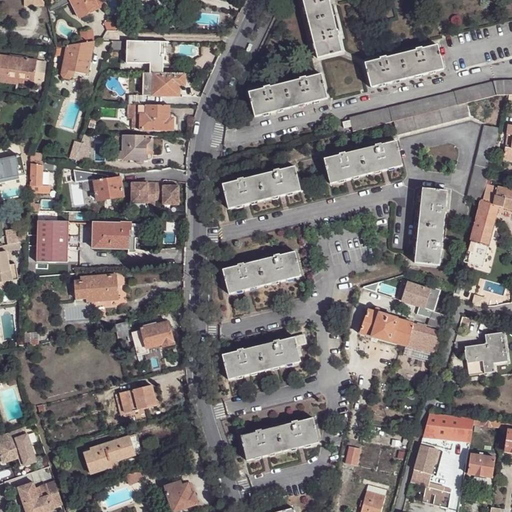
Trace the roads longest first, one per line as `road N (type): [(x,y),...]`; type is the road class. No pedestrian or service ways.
road 1 (residential): [(200,146),(199,381),(237,511)]
road 2 (residential): [(511,68),(200,146)]
road 3 (unknown): [(241,35),(120,36),(96,87)]
road 4 (residential): [(258,0),(203,122),(200,146)]
